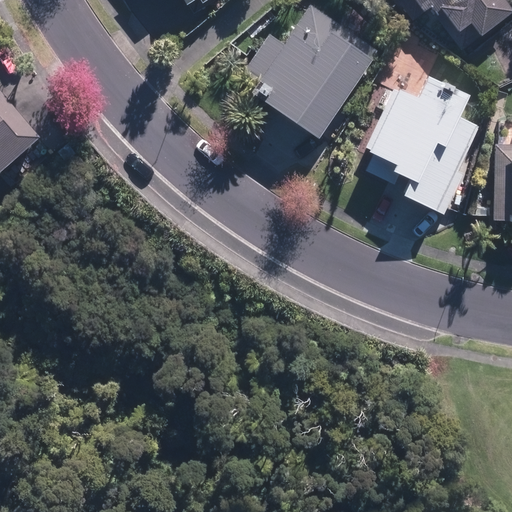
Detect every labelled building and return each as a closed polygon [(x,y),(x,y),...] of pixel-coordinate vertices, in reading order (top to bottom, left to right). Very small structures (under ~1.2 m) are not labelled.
[(169,0),(178,15),(203,0),(169,0)] [(397,0),(419,27),(445,6),(471,42),(511,12),(511,7),(506,0),(397,0)] [(252,95),(320,139),(377,52),(309,7),(252,95)] [(462,116),(457,114),(468,90),(428,72),(417,96),(393,86),(365,149),(380,155),(368,181),(443,213),(480,127),(460,119),(462,116)] [(0,96),(0,165),(34,136),(0,96)] [(511,145),(495,145),(492,235),(511,235),(511,145)]
